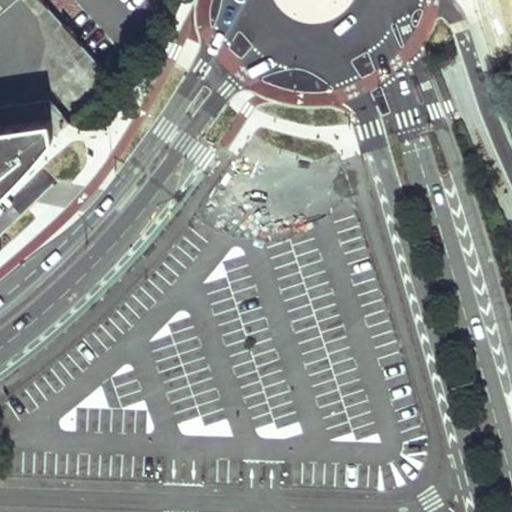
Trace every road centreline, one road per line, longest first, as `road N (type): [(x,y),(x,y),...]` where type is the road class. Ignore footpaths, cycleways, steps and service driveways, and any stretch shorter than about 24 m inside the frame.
road 1 (secondary): [(315,48),(347,79),(369,128),(482,511)]
road 2 (secondary): [(511,485),(375,11)]
road 3 (primary): [(0,349),(100,261),(226,88),(284,41)]
road 4 (primary): [(236,0),(180,105),(142,156),(101,207),(0,302)]
road 5 (residential): [(434,0),(460,28),(511,164)]
